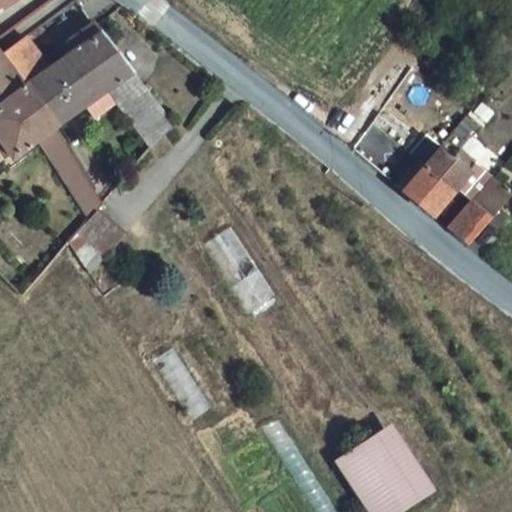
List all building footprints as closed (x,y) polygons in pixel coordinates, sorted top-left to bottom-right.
[(0,0),(0,6),(3,12),(17,0),(0,0)] [(150,152),(172,126),(96,24),(92,20),(68,40),(105,92),(150,152)] [(0,58),(15,79),(43,59),(27,37),(0,56),(0,58)] [(105,92),(68,40),(43,59),(15,79),(14,80),(52,131),(105,92)] [(0,144),(12,161),(52,131),(14,80),(15,79),(0,58),(0,144)] [(65,140),(45,150),(77,218),(97,208),(65,140)] [(470,172),(442,148),(426,167),(421,171),(450,195),(453,191),(470,172)] [(418,160),(397,187),(431,216),(450,195),(421,171),(426,167),(418,160)] [(497,185),(487,178),(466,202),(488,221),(506,194),(497,185)] [(445,228),(465,244),(486,224),(488,221),(466,202),(445,228)] [(94,216),(76,237),(105,260),(121,239),(94,216)] [(486,224),(465,244),(479,256),(496,234),(486,224)] [(229,227),(202,245),(246,314),(273,297),(229,227)] [(171,348),(151,362),(189,422),(209,408),(171,348)] [(335,511),(276,419),(257,428),(311,511),(335,511)] [(420,508),(434,498),(390,436),(375,445),(420,508)] [(369,511),(413,511),(420,508),(375,445),(338,470),(369,511)]
